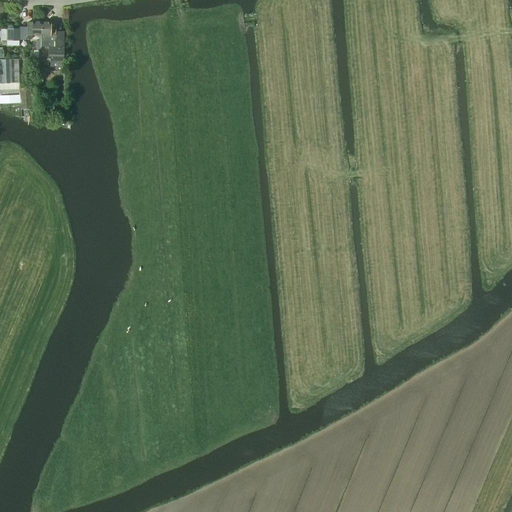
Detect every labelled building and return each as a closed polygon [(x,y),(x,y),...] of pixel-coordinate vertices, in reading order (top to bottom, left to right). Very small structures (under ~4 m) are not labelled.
[(41,47),(41,22),(32,22),(32,23),(27,23),(27,38),(27,39),(28,40),(29,40),(31,40),(31,39),(32,38),(32,37),(32,34),(38,34),(38,40),(40,40),(40,41),(36,41),(36,50),(40,50),(40,47),(41,47)] [(50,22),(41,22),(41,47),(49,47),(49,57),(50,57),(50,62),(61,63),(61,57),(62,57),(63,32),(55,32),(55,23),(50,23),(50,22)] [(19,46),(19,40),(18,40),(18,29),(7,29),(6,41),(2,40),(1,45),(19,46)] [(18,59),(0,59),(0,93),(1,94),(19,93),(19,86),(18,59)] [(19,95),(0,95),(0,103),(20,103),(19,95)]
